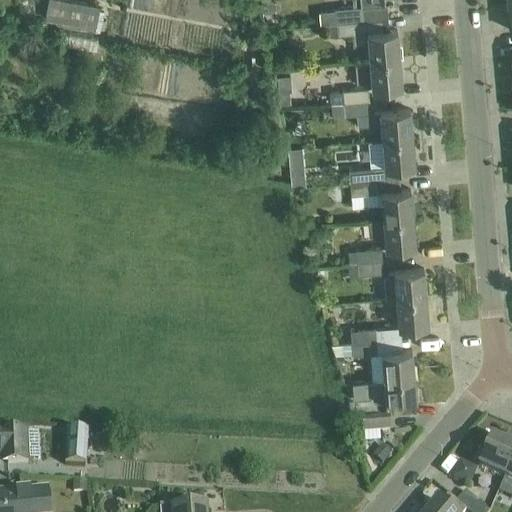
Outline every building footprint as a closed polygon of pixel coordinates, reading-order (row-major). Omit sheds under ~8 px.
[(95,27),(98,6),(65,0),(47,0),(44,19),(95,27)] [(359,0),(360,7),(335,9),(336,23),(366,21),(387,19),(386,5),(385,0),(359,0)] [(336,23),(328,24),(329,37),(337,36),(352,34),(353,46),(367,45),(369,60),(399,57),(397,29),(388,30),(387,19),(366,21),(336,23)] [(253,57),(252,66),(263,66),(263,57),(253,57)] [(399,57),(369,60),(355,61),(357,82),(371,81),(371,88),(402,85),(399,57)] [(330,104),(368,101),(367,87),(329,91),(330,104)] [(288,93),(278,94),(279,105),(289,104),(288,93)] [(369,112),(368,101),(330,104),(331,116),(356,114),(357,127),(381,125),(382,139),(412,136),(410,108),(369,112)] [(370,168),(348,170),(349,182),(375,180),(374,167),(380,167),(384,167),(399,166),(415,164),(412,136),(382,139),(368,140),(370,168)] [(303,166),(289,167),(291,187),(304,185),(303,166)] [(375,180),(349,182),(352,208),(381,205),(383,220),(412,217),(410,189),(401,190),(376,192),(375,180)] [(412,217),(383,220),(382,220),(369,221),(370,235),(384,233),(385,247),(415,245),(412,217)] [(349,263),(381,260),(380,247),(348,250),(349,263)] [(383,273),(381,260),(349,263),(350,276),(383,273)] [(395,299),(426,296),(423,268),(387,271),(388,275),(383,275),(385,300),(395,299)] [(426,296),(395,299),(398,326),(400,326),(428,324),(426,296)] [(359,330),(349,330),(351,344),(376,341),(375,328),(359,330)] [(376,341),(351,344),(352,356),(370,354),(377,354),(376,341)] [(351,344),(342,344),(343,357),(352,356),(351,344)] [(411,350),(381,353),(384,381),(414,378),(411,350)] [(384,381),(372,382),(352,383),(353,399),(371,398),(371,396),(385,395),(386,408),(416,406),(414,378),(384,381)] [(363,435),(389,432),(388,419),(361,422),(363,435)] [(0,429),(0,428),(0,460),(7,460),(7,466),(28,464),(28,460),(39,460),(37,434),(26,435),(26,432),(1,434),(0,429)] [(85,467),(87,433),(67,431),(64,465),(85,467)] [(504,480),(511,461),(511,448),(490,439),(477,469),(504,480)] [(373,457),(383,467),(392,457),(382,447),(373,457)] [(453,478),(469,485),(476,470),(460,463),(453,478)] [(73,493),(86,493),(86,483),(73,483),(73,493)] [(48,511),(47,491),(0,495),(0,511),(48,511)] [(466,511),(485,511),(464,494),(456,503),(466,511)] [(436,503),(428,511),(465,511),(466,511),(456,503),(447,496),(440,505),(436,503)]
